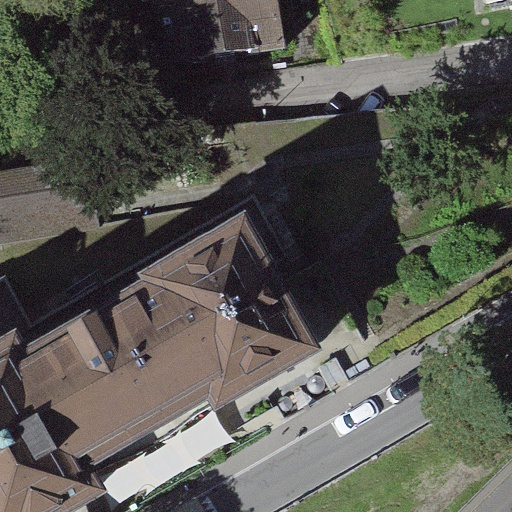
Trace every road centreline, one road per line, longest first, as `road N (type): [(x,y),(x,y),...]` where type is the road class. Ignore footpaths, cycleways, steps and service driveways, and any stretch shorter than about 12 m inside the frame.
road 1 (residential): [(0,133),(511,66)]
road 2 (residential): [(230,511),(511,347)]
